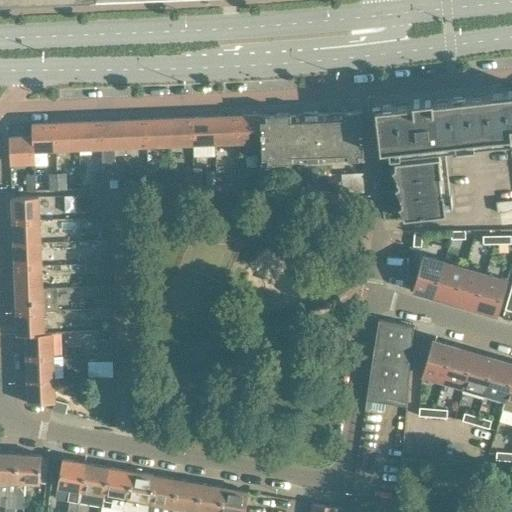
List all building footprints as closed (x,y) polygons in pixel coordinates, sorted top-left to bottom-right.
[(511,89),(490,91),(490,94),(430,100),(431,107),(425,107),(424,99),(411,100),(412,103),(374,107),(379,149),(380,149),(388,148),(419,145),(511,135),(510,125),(511,124),(511,89)] [(321,158),(347,157),(347,159),(362,158),(363,158),(361,110),(345,111),(345,112),(319,113),(319,112),(311,112),(313,160),(322,160),(321,158)] [(304,161),(313,160),(311,112),(302,112),(302,114),(290,114),(290,113),(260,114),(262,150),(262,163),(292,161),(292,160),(304,159),(304,161)] [(260,114),(237,115),(238,142),(239,151),(262,150),(260,114)] [(214,116),(215,143),(238,142),(237,115),(214,116)] [(214,116),(191,117),(192,144),(215,143),(214,116)] [(192,144),(191,117),(168,118),(169,145),(192,144)] [(168,118),(146,119),(147,146),(169,145),(168,118)] [(146,119),(123,120),(124,147),(147,146),(146,119)] [(124,147),(123,120),(100,121),(101,147),(102,165),(114,165),(113,147),(124,147)] [(100,121),(77,122),(78,148),(101,147),(100,121)] [(34,150),(57,149),(55,122),(32,123),(32,135),(33,135),(34,150)] [(55,122),(57,149),(78,148),(77,122),(55,122)] [(34,162),(34,150),(33,135),(32,135),(9,136),(10,163),(34,162)] [(403,218),(414,217),(445,214),(443,193),(442,193),(440,176),(441,176),(439,156),(394,161),(394,167),(391,169),(396,178),(396,182),(397,182),(398,185),(395,188),(399,197),(399,200),(401,200),(401,204),(398,206),(403,218)] [(140,166),(139,182),(147,182),(148,166),(140,166)] [(148,166),(147,182),(155,182),(155,167),(148,166)] [(185,168),(185,184),(193,184),(193,168),(185,168)] [(193,168),(193,184),(201,184),(201,168),(193,168)] [(231,170),(230,186),(238,186),(239,170),(231,170)] [(239,170),(238,186),(246,186),(247,170),(239,170)] [(94,173),(95,188),(103,188),(102,172),(94,173)] [(111,172),(102,172),(103,188),(104,188),(112,187),(118,187),(118,179),(111,179),(111,172)] [(215,172),(206,172),(207,184),(215,185),(215,172)] [(363,172),(362,172),(341,174),(342,193),(364,192),(363,172)] [(57,174),(58,189),(66,189),(65,173),(57,174)] [(279,173),(263,175),(263,187),(280,189),(279,173)] [(36,174),(27,174),(27,190),(36,190),(36,174)] [(49,174),(50,190),(58,189),(57,174),(49,174)] [(90,209),(90,217),(106,217),(106,194),(77,195),(77,209),(90,209)] [(12,197),(13,221),(39,220),(38,196),(12,197)] [(497,212),(504,212),(507,211),(509,210),(511,209),(511,208),(511,199),(496,201),(497,212)] [(107,225),(106,217),(90,217),(91,226),(107,225)] [(13,221),(13,243),(40,242),(39,220),(13,221)] [(465,230),(451,230),(451,239),(465,238),(465,230)] [(422,232),(414,232),(413,246),(421,246),(422,232)] [(483,244),(497,243),(497,235),(483,235),(483,244)] [(511,235),(497,235),(497,243),(511,243),(511,235)] [(40,242),(13,243),(14,267),(41,266),(40,242)] [(92,255),(92,263),(108,262),(108,254),(92,255)] [(412,291),(433,297),(444,260),(423,254),(412,291)] [(433,297),(454,303),(465,267),(444,260),(433,297)] [(92,271),(108,270),(108,262),(92,263),(92,271)] [(41,266),(14,267),(15,289),(42,288),(41,266)] [(454,303),(475,309),(486,273),(465,267),(454,303)] [(475,309),(497,316),(507,279),(486,273),(475,309)] [(16,311),(44,310),(58,310),(57,287),(42,288),(15,289),(16,311)] [(94,300),(94,308),(110,308),(110,300),(94,300)] [(110,316),(110,308),(94,308),(94,316),(110,316)] [(45,332),(44,310),(16,311),(17,335),(25,334),(25,333),(45,332)] [(366,399),(364,408),(369,408),(384,411),(385,402),(406,405),(413,325),(378,319),(366,399)] [(25,333),(25,334),(26,356),(54,355),(53,332),(45,332),(25,333)] [(432,339),(421,375),(442,381),(453,345),(432,339)] [(96,346),(96,354),(112,353),(112,345),(96,346)] [(474,351),(453,345),(442,381),(463,387),(474,351)] [(483,397),(484,393),(495,357),(474,351),(463,387),(462,391),(483,397)] [(96,362),(112,361),(112,353),(96,354),(96,362)] [(26,356),(27,379),(55,377),(54,355),(26,356)] [(511,375),(511,361),(495,357),(484,393),(504,399),(505,399),(511,375)] [(96,362),(88,362),(89,376),(113,375),(112,361),(96,362)] [(504,399),(502,409),(511,411),(511,375),(505,399),(504,399)] [(56,400),(55,377),(27,379),(28,403),(54,402),(52,409),(65,413),(68,403),(56,400)] [(419,415),(433,416),(433,408),(419,407),(419,415)] [(447,409),(433,408),(433,416),(447,417),(447,409)] [(475,424),(478,416),(464,412),(462,420),(475,424)] [(491,420),(478,416),(475,424),(489,428),(491,420)] [(496,451),(496,453),(495,459),(510,461),(510,452),(496,451)] [(14,509),(16,482),(17,453),(0,452),(0,495),(6,496),(5,508),(14,509)] [(16,482),(14,509),(25,509),(26,482),(40,483),(46,483),(49,457),(41,455),(41,454),(17,453),(16,482)] [(77,511),(79,503),(81,490),(85,462),(62,458),(57,486),(70,488),(68,501),(70,501),(68,511),(77,511)] [(102,507),(105,494),(109,467),(85,462),(81,490),(79,503),(102,507)] [(125,511),(127,498),(132,471),(109,467),(105,494),(102,507),(125,511)] [(148,511),(149,511),(151,503),(155,475),(132,471),(127,498),(125,511),(134,511),(135,510),(148,511)] [(172,511),(174,507),(179,479),(155,475),(151,503),(149,511),(172,511)] [(197,511),(201,483),(179,479),(174,507),(197,511)] [(197,511),(204,511),(220,511),(224,487),(201,483),(197,511)] [(220,511),(245,511),(248,491),(224,487),(220,511)] [(373,511),(375,503),(350,499),(348,511),(373,511)] [(338,511),(339,507),(311,503),(309,511),(338,511)] [(375,503),(373,511),(397,511),(398,506),(375,503)]
